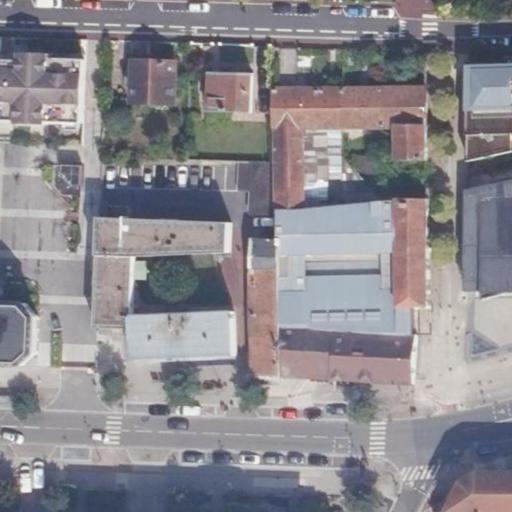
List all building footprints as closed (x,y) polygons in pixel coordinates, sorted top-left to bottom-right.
[(0,122),(4,122),(3,143),(31,144),(38,138),(44,145),(84,146),(87,54),(12,51),(12,63),(1,63),(1,51),(0,50),(0,122)] [(12,63),(12,51),(1,51),(1,63),(12,63)] [(169,101),(170,60),(129,59),(128,100),(169,101)] [(466,65),(466,162),(486,157),(486,150),(509,150),(508,134),(511,134),(511,70),(508,71),(508,63),(466,65)] [(248,107),(250,72),(208,71),(207,106),(248,107)] [(276,203),(301,202),(301,190),(305,190),(306,175),(338,175),(339,125),(343,125),(343,124),(343,86),(271,85),(274,159),(276,203)] [(343,124),(343,125),(380,125),(381,86),(343,86),(343,124)] [(395,182),(425,182),(422,86),(381,86),(380,125),(393,125),(395,182)] [(276,214),(276,203),(274,159),(236,158),(235,188),(249,188),(249,214),(276,214)] [(82,186),(82,166),(63,165),(62,177),(71,185),(82,186)] [(511,180),(466,191),(466,291),(511,290),(511,180)] [(411,306),(428,306),(427,292),(426,199),(301,202),(276,203),(276,214),(277,237),(281,373),(413,382),(418,332),(410,331),(411,306)] [(99,216),(95,328),(129,328),(130,318),(133,248),(228,251),(228,221),(99,216)] [(249,371),(281,373),(277,237),(246,237),(249,371)] [(0,363),(27,365),(39,354),(41,317),(28,304),(0,303),(0,363)] [(130,318),(129,328),(131,358),(233,353),(231,313),(130,318)] [(511,511),(511,472),(480,470),(471,476),(464,481),(447,511),(511,511)]
